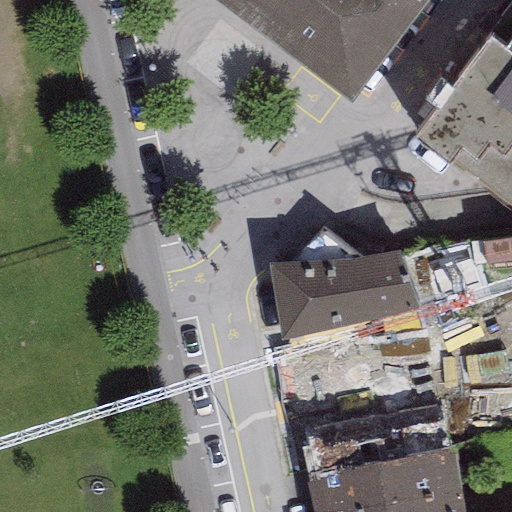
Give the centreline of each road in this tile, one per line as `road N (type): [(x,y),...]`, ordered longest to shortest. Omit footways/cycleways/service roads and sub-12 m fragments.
road 1 (residential): [(147,287),(219,270),(319,186),(473,0)]
road 2 (residential): [(82,0),(147,287)]
road 3 (residential): [(147,287),(197,511)]
